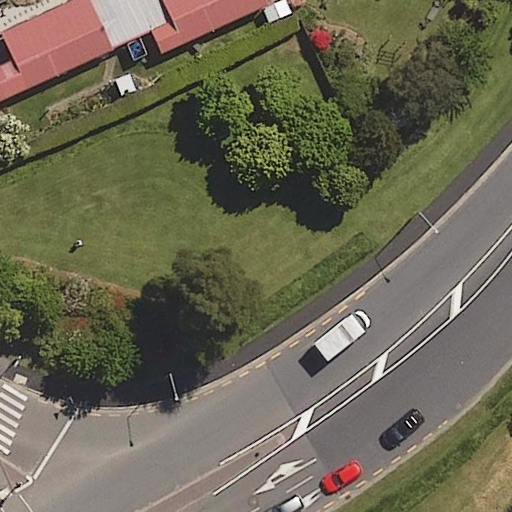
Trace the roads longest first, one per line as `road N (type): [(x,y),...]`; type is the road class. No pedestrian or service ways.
road 1 (tertiary): [(125,473),(322,356),(405,294),(511,192)]
road 2 (tertiary): [(511,305),(428,387),(253,511)]
road 3 (primary): [(0,413),(125,473)]
